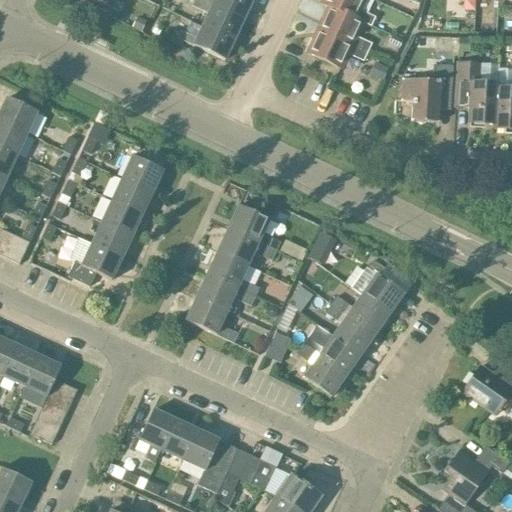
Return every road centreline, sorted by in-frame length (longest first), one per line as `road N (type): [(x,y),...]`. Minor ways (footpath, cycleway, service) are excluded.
road 1 (tertiary): [(511,271),(224,126)]
road 2 (residential): [(511,156),(409,148),(247,79)]
road 3 (residential): [(376,465),(126,349)]
road 4 (tertiary): [(224,126),(0,21)]
road 5 (residential): [(54,511),(126,349)]
road 6 (residential): [(376,465),(435,317)]
road 7 (residential): [(126,349),(0,289)]
